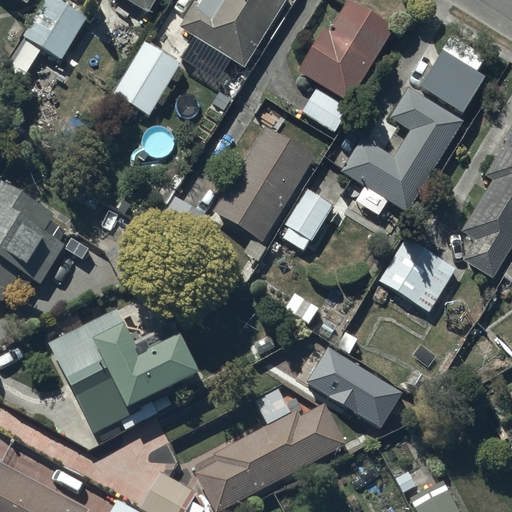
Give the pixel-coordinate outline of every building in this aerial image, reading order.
[(85,21),(49,0),(46,0),(23,40),(61,62),(85,21)] [(117,0),(146,17),(156,0),(117,0)] [(286,0),(216,0),(208,15),(194,6),(179,31),(224,58),(222,61),(228,65),(230,62),(244,70),(286,0)] [(394,29),(348,3),(330,35),(323,31),(298,75),(352,105),(394,29)] [(180,66),(145,45),(114,97),(149,118),(180,66)] [(485,81),(443,54),(420,89),(462,116),(485,81)] [(462,125),(408,91),(389,121),(410,134),(393,162),(362,142),(341,175),(358,186),(361,182),(366,185),(363,189),(406,215),(462,125)] [(348,111),(315,93),(302,117),(334,135),(348,111)] [(312,160),(264,131),(212,215),(253,240),(244,255),(260,265),(269,250),(260,245),(312,160)] [(493,283),(511,251),(511,134),(485,179),(492,184),(462,234),(475,242),(462,264),(493,283)] [(53,217),(0,186),(0,302),(3,305),(13,286),(26,294),(32,283),(40,288),(63,248),(58,245),(65,233),(49,224),(53,217)] [(333,208),(308,192),(285,229),(288,231),(283,241),(303,253),(309,243),(311,244),(333,208)] [(144,237),(105,255),(119,284),(158,265),(144,237)] [(455,271),(406,240),(378,283),(386,288),(381,296),(407,313),(412,305),(427,314),(455,271)] [(318,311),(294,297),(285,313),(309,327),(318,311)] [(118,314),(51,346),(94,437),(122,424),(126,433),(170,413),(162,397),(198,380),(180,341),(174,343),(167,329),(132,345),(118,314)] [(294,414),(213,458),(217,466),(194,478),(212,511),(225,511),(345,449),(324,408),(298,422),(294,414)] [(87,511),(0,465),(0,511),(87,511)] [(195,495),(160,474),(139,510),(142,511),(203,511),(204,511),(190,503),(195,495)] [(457,511),(442,482),(409,500),(415,511),(457,511)] [(131,511),(117,503),(111,511),(131,511)]
